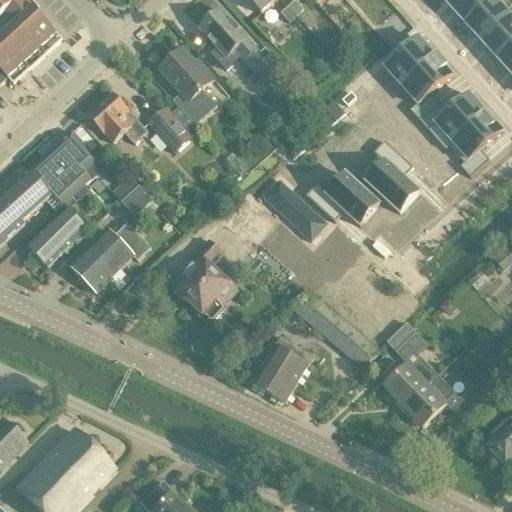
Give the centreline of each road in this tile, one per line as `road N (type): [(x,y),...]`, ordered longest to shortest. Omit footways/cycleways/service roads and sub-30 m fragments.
road 1 (tertiary): [(453,511),(0,299)]
road 2 (residential): [(304,511),(0,371)]
road 3 (residential): [(0,149),(113,41)]
road 4 (residential): [(511,161),(397,267)]
road 5 (residential): [(511,112),(426,22)]
